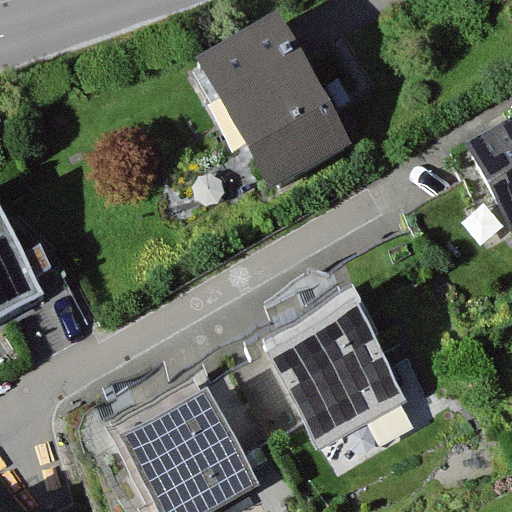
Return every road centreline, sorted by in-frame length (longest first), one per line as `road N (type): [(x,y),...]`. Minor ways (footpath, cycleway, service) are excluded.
road 1 (residential): [(0,416),(377,203)]
road 2 (residential): [(0,38),(116,0)]
